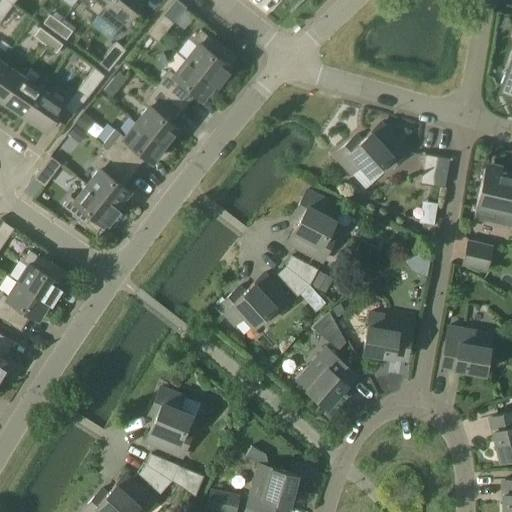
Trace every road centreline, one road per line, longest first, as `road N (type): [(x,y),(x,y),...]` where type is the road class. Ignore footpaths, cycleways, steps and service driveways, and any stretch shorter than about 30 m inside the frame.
road 1 (residential): [(416,401),(466,117)]
road 2 (residential): [(290,58),(318,76),(466,117)]
road 3 (residential): [(183,184),(290,58)]
road 4 (residential): [(325,511),(363,425),(387,406),(416,401)]
road 5 (residential): [(35,394),(115,276)]
road 6 (residential): [(115,276),(0,200)]
road 7 (residential): [(416,401),(452,430),(465,511)]
road 8 (residential): [(183,184),(279,260)]
